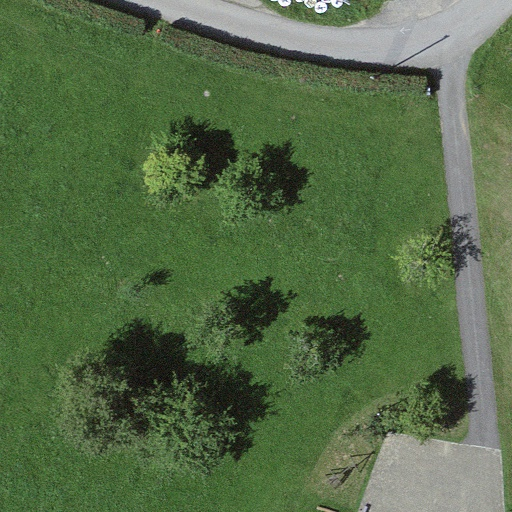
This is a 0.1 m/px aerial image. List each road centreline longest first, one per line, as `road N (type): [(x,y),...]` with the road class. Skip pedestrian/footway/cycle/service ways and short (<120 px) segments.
road 1 (track): [(496,511),(449,32)]
road 2 (unclassified): [(163,0),(257,31),(364,50),(449,32),(493,0)]
